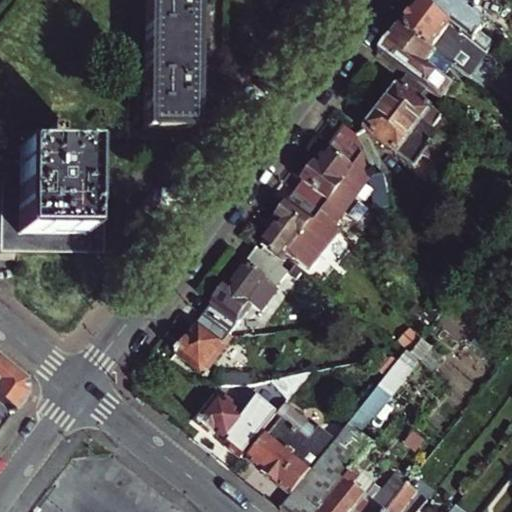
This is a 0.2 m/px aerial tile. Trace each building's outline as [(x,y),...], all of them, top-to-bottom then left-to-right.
[(193,127),(194,0),(145,0),(144,127),(193,127)] [(456,0),(418,0),(418,1),(470,41),(492,58),(496,52),(491,48),(493,45),(479,33),(486,23),(484,21),(486,19),(486,14),(479,9),(473,10),(472,12),(456,0)] [(418,1),(398,27),(451,68),(470,41),(418,1)] [(451,68),(398,27),(378,53),(406,75),(426,90),(441,101),(451,88),(441,80),(451,68)] [(380,108),(446,158),(452,149),(441,140),(442,138),(437,134),(445,125),(428,112),(430,109),(418,100),(426,90),(406,75),(394,90),(390,87),(383,97),(386,100),(380,108)] [(446,158),(380,108),(374,115),(371,112),(363,122),(367,125),(365,128),(365,130),(413,167),(415,165),(431,178),(438,169),(452,179),(460,168),(446,158)] [(322,210),(338,223),(367,186),(353,170),(367,152),(355,134),(344,126),(326,150),(328,151),(316,166),(315,165),(296,191),(322,210)] [(83,203),(83,186),(84,153),(80,153),(46,152),(46,144),(35,144),(34,152),(18,151),(17,169),(17,221),(16,241),(28,241),(62,242),(83,242),(83,222),(83,203)] [(81,145),(46,144),(46,152),(80,153),(81,145)] [(83,186),(83,203),(87,204),(87,222),(83,222),(83,242),(83,250),(52,250),(16,249),(16,241),(17,221),(10,221),(10,169),(0,169),(0,258),(100,260),(101,187),(83,186)] [(371,176),(376,209),(391,207),(385,174),(371,176)] [(322,210),(296,191),(293,194),(274,219),(279,223),(272,231),(271,231),(260,245),(280,260),(286,252),(293,258),(305,256),(317,240),(306,231),(322,210)] [(83,250),(83,242),(62,242),(28,241),(16,241),(16,249),(52,250),(83,250)] [(293,276),(289,273),(254,246),(241,262),(245,265),(234,279),(235,280),(229,288),(224,284),(202,314),(203,315),(227,334),(246,310),(244,308),(248,303),(246,302),(268,272),(285,286),(293,276)] [(205,370),(230,337),(227,334),(203,315),(197,324),(198,325),(189,336),(187,335),(174,352),(199,371),(202,367),(205,370)] [(420,322),(399,345),(406,350),(409,353),(430,330),(420,322)] [(0,426),(24,395),(23,381),(0,362),(0,426)] [(220,388),(241,384),(239,373),(218,377),(220,388)] [(215,433),(242,455),(276,413),(258,399),(246,413),(225,396),(222,400),(217,397),(198,421),(214,434),(215,433)] [(276,413),(281,419),(253,453),(264,461),(259,468),(262,470),(261,472),(290,495),(334,439),(319,428),(286,401),(276,413)] [(283,511),(318,511),(353,468),(372,445),(348,425),(281,510),(283,511)] [(247,461),(261,472),(262,470),(259,468),(264,461),(253,453),(247,461)] [(318,511),(353,511),(366,497),(354,487),(363,476),(353,468),(318,511)] [(377,511),(384,511),(407,485),(395,475),(371,506),(377,511)] [(401,511),(417,492),(407,485),(384,511),(401,511)]
